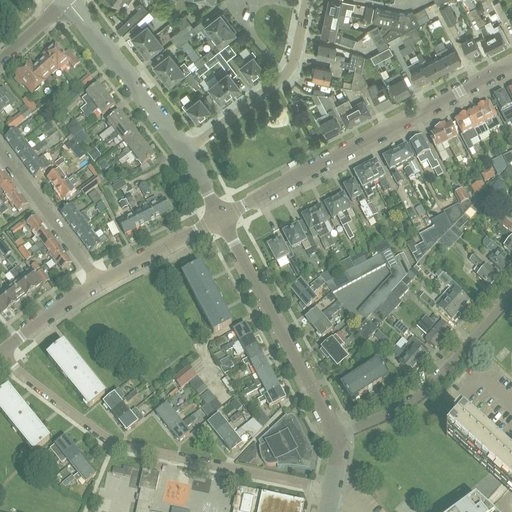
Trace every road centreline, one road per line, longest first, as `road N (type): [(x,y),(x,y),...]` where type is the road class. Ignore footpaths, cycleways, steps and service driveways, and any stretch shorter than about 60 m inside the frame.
road 1 (residential): [(332,491),(120,445),(1,353)]
road 2 (unclassified): [(220,217),(511,64)]
road 3 (residential): [(336,435),(220,217)]
road 4 (residential): [(336,435),(433,386),(511,297)]
road 5 (residential): [(185,151),(65,3)]
road 6 (residential): [(99,281),(0,149)]
road 7 (unclassified): [(99,281),(220,217)]
road 8 (residential): [(185,151),(286,77)]
road 9 (unclassified): [(1,353),(99,281)]
